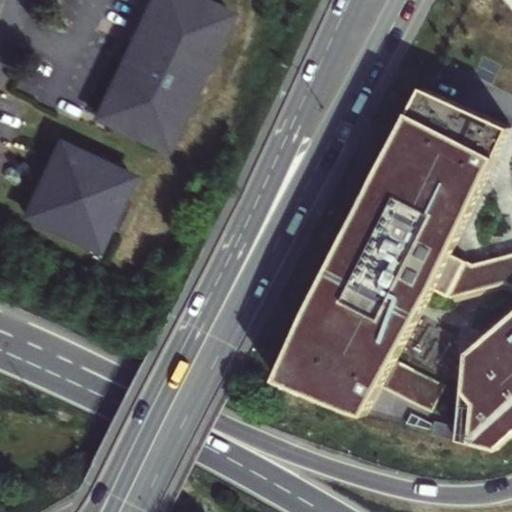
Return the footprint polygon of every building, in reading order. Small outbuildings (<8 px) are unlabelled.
[(234,19),(196,0),(157,0),(137,43),(122,46),(125,67),(99,120),(168,153),(198,90),(201,92),(209,76),(206,75),(224,39),(234,19)] [(511,131),(511,123),(427,84),(310,301),(276,374),(354,407),(367,411),(380,386),(429,412),(442,385),(394,359),(432,289),(448,299),(502,286),(511,296),(511,312),(452,361),(455,397),(465,403),(467,440),(496,448),(511,434),(511,252),(473,262),(453,249),(511,131)] [(60,145),(25,216),(97,252),(108,230),(117,234),(130,206),(122,201),(132,180),(60,145)] [(465,403),(455,397),(456,437),(467,440),(465,403)] [(454,426),(435,420),(432,430),(451,436),(454,426)]
